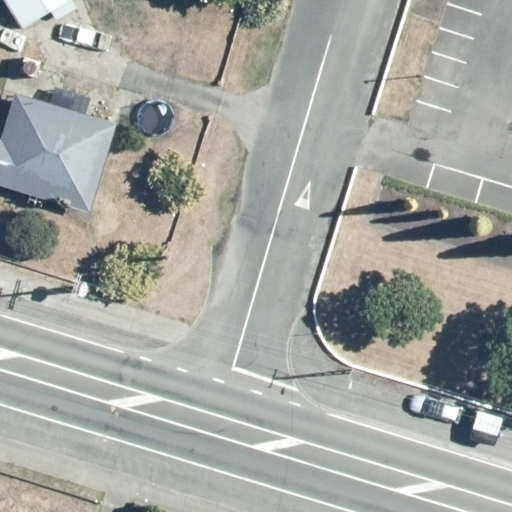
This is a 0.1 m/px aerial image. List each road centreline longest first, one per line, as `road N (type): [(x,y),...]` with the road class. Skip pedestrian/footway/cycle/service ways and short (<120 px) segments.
road 1 (residential): [(343,0),(216,425)]
road 2 (secondary): [(511,511),(216,425)]
road 3 (secondary): [(216,425),(0,360)]
